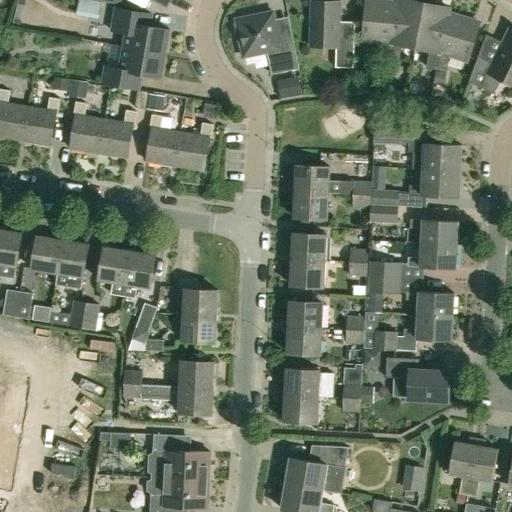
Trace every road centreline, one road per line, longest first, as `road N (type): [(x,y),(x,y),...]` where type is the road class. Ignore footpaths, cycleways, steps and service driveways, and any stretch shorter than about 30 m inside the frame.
road 1 (residential): [(239,511),(254,227)]
road 2 (residential): [(511,400),(492,374),(503,155),(511,134)]
road 3 (residential): [(254,227),(0,180)]
road 4 (residential): [(254,227),(258,126),(207,56),(211,0)]
